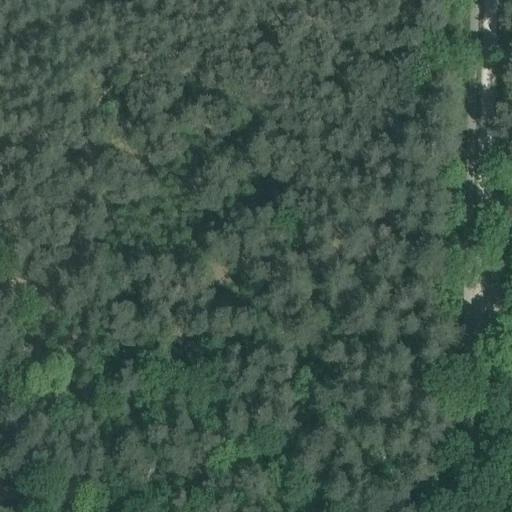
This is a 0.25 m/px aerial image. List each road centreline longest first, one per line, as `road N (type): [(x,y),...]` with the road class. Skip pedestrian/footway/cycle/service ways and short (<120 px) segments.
road 1 (unclassified): [(479,384),(489,0)]
road 2 (unclassified): [(471,511),(470,419),(479,384)]
